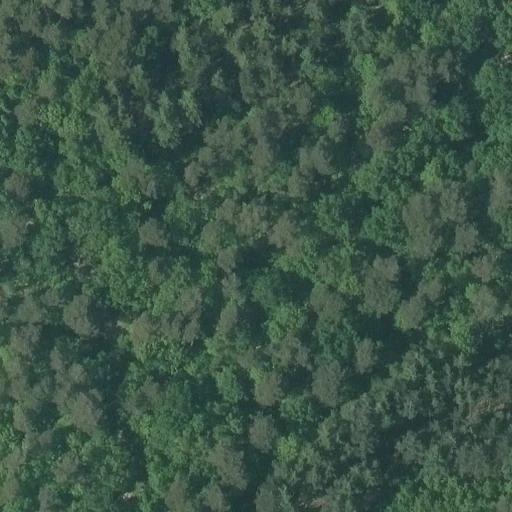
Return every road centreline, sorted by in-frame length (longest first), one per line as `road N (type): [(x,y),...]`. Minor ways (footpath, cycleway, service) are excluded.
road 1 (track): [(511,125),(386,217),(189,431),(139,511)]
road 2 (track): [(126,511),(88,262),(62,226),(0,182)]
